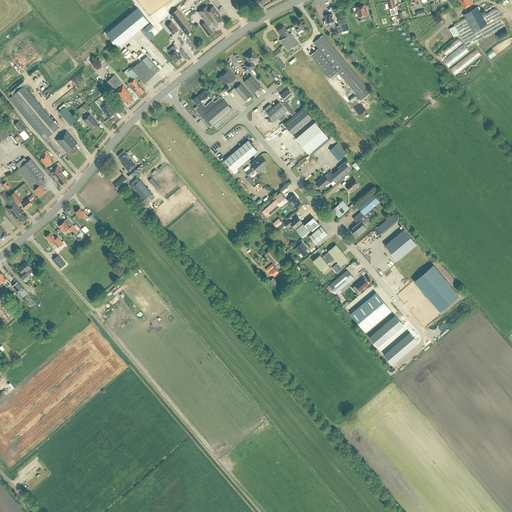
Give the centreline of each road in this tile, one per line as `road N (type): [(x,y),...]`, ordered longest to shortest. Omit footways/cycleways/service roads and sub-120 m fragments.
road 1 (unclassified): [(240,116),(428,339)]
road 2 (primary): [(0,256),(166,90)]
road 3 (primary): [(166,90),(246,28),(299,0)]
road 4 (track): [(0,90),(80,181)]
